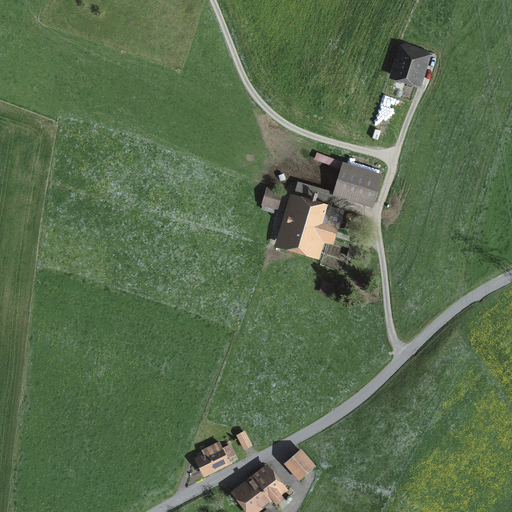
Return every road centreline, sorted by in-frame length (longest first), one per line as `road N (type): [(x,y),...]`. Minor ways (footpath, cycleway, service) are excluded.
road 1 (track): [(212,0),(255,99),(284,124),(395,160),(377,220),(402,358)]
road 2 (unclassified): [(159,511),(355,402),(462,303),(511,274)]
